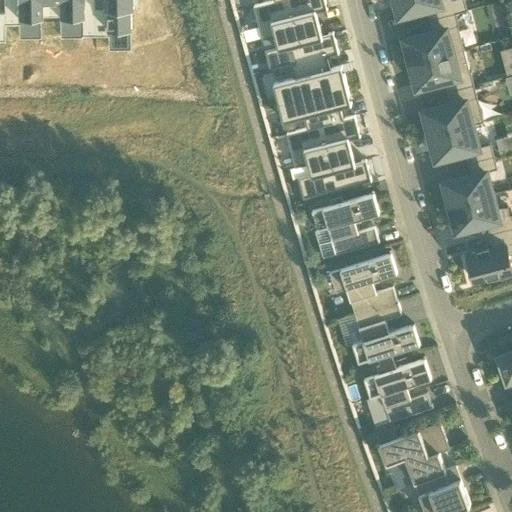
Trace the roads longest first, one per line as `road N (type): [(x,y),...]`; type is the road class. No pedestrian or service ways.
road 1 (residential): [(448,334),(360,0)]
road 2 (residential): [(511,503),(448,334)]
